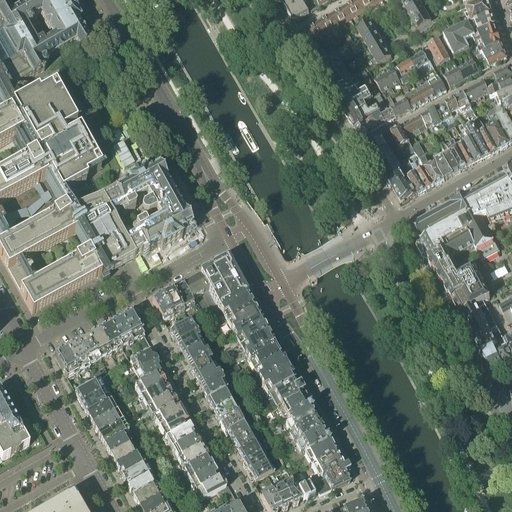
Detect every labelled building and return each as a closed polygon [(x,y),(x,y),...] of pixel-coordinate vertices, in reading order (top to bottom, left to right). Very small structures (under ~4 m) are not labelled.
[(36,0),(33,2),(41,16),(40,17),(44,24),(43,25),(48,32),(49,32),(53,39),(61,53),(74,45),(78,52),(90,45),(77,23),(80,21),(69,2),(66,4),(63,0),(36,0)] [(278,0),(293,25),(335,0),(278,0)] [(363,14),(369,10),(363,0),(357,0),(355,1),(363,14)] [(363,0),(369,10),(376,6),(371,0),(363,0)] [(402,0),(400,1),(407,13),(420,5),(416,0),(402,0)] [(461,0),(463,0),(467,9),(487,0),(448,0),(451,5),(461,0)] [(466,9),(471,24),(491,16),(489,6),(487,0),(467,9),(466,9)] [(511,0),(503,0),(506,9),(508,7),(511,5),(511,0)] [(45,62),(61,53),(53,39),(43,46),(41,42),(36,46),(26,29),(31,26),(29,23),(40,17),(41,16),(33,2),(32,1),(22,8),(23,8),(10,15),(7,9),(0,12),(0,105),(6,116),(0,118),(0,260),(31,316),(34,315),(35,314),(36,314),(100,279),(102,283),(109,279),(107,276),(108,275),(120,268),(120,269),(121,268),(132,261),(133,261),(134,261),(159,247),(161,250),(181,239),(179,236),(191,229),(184,215),(183,216),(174,201),(174,202),(172,198),(164,183),(165,182),(158,169),(146,176),(144,172),(124,183),(126,187),(111,195),(104,199),(101,201),(100,201),(74,216),(63,196),(86,183),(84,180),(100,171),(54,89),(39,97),(37,94),(13,107),(7,96),(9,95),(9,93),(9,92),(32,78),(32,79),(44,72),(43,70),(47,68),(47,65),(45,62)] [(357,17),(363,14),(355,1),(349,5),(357,17)] [(351,21),(357,17),(349,5),(344,8),(351,21)] [(407,13),(413,24),(426,16),(420,5),(407,13)] [(345,25),(351,21),(344,8),(337,12),(345,25)] [(339,28),(345,25),(337,12),(331,16),(339,28)] [(332,32),(339,28),(331,16),(325,19),(332,32)] [(426,16),(413,24),(420,35),(434,27),(432,23),(431,24),(426,16)] [(471,24),(467,26),(468,30),(492,20),(491,17),(491,16),(471,24)] [(326,36),(332,32),(325,19),(319,23),(326,36)] [(468,30),(471,37),(475,35),(475,34),(473,35),(471,31),(476,29),(478,34),(494,28),(492,20),(468,30)] [(320,39),(326,36),(319,23),(313,26),(320,39)] [(357,32),(362,41),(375,33),(370,24),(357,32)] [(313,44),(320,39),(313,26),(305,31),(313,44)] [(469,52),(465,44),(463,41),(471,37),(468,30),(467,26),(461,29),(457,31),(451,35),(443,38),(454,60),(469,52)] [(448,29),(451,35),(457,31),(454,26),(448,29)] [(474,59),(476,59),(500,46),(494,28),(478,34),(475,35),(471,37),(463,41),(465,44),(472,40),(475,45),(480,42),(483,48),(478,51),(478,52),(472,55),(474,59)] [(313,44),(305,31),(305,30),(299,34),(306,48),(313,44)] [(362,41),(368,50),(380,42),(375,33),(362,41)] [(360,53),(358,49),(357,51),(348,37),(345,39),(355,56),(360,53)] [(427,47),(433,58),(444,52),(439,41),(427,47)] [(368,50),(373,59),(386,51),(380,42),(368,50)] [(476,59),(480,66),(503,54),(500,46),(476,59)] [(386,51),(373,59),(378,67),(391,60),(386,51)] [(444,52),(433,58),(438,68),(450,62),(444,52)] [(423,54),(409,62),(415,72),(420,69),(421,69),(420,68),(428,64),(429,64),(423,54)] [(503,54),(480,66),(477,67),(481,75),(507,62),(503,54)] [(468,66),(463,69),(469,81),(479,76),(470,58),(465,60),(468,66)] [(409,62),(403,66),(409,75),(411,74),(415,72),(409,62)] [(328,85),(345,74),(340,65),(323,76),(324,79),(324,81),(326,84),(327,84),(328,85)] [(392,72),(398,82),(400,81),(402,86),(410,82),(407,76),(409,75),(403,66),(396,69),(396,70),(392,72)] [(454,66),(451,68),(460,86),(469,81),(463,69),(457,72),(454,66)] [(460,86),(451,68),(446,70),(449,76),(444,79),(450,91),(460,86)] [(486,83),(490,92),(498,89),(501,97),(511,92),(511,74),(511,70),(486,83)] [(392,72),(383,77),(391,90),(400,85),(398,82),(392,72)] [(328,85),(333,93),(338,90),(339,91),(345,88),(344,86),(350,82),(350,83),(356,80),(353,75),(347,79),(345,74),(328,85)] [(364,81),(367,86),(370,84),(368,80),(368,79),(366,74),(361,77),(364,81)] [(391,90),(383,77),(374,82),(382,96),(391,90)] [(428,85),(427,85),(436,99),(440,97),(446,93),(440,83),(438,79),(427,84),(428,85)] [(333,93),(338,103),(355,92),(356,92),(353,88),(359,84),(356,80),(350,83),(350,82),(344,86),(345,88),(339,91),(338,90),(333,93)] [(371,83),(370,84),(367,86),(372,95),(376,93),(371,83)] [(484,84),(473,90),(481,104),(485,102),(484,100),(488,98),(484,84)] [(427,85),(422,88),(429,103),(436,99),(427,85)] [(422,88),(415,92),(424,106),(429,103),(422,88)] [(497,100),(499,106),(511,102),(511,92),(501,97),(498,89),(490,92),(488,93),(490,102),(497,100)] [(473,90),(463,95),(468,105),(470,108),(476,105),(476,106),(481,104),(473,90)] [(341,108),(344,112),(368,98),(365,93),(358,97),(355,92),(338,103),(337,105),(339,108),(341,108)] [(415,92),(409,95),(417,109),(424,106),(415,92)] [(349,121),(349,122),(366,112),(364,107),(375,101),(377,105),(379,104),(382,102),(378,94),(376,93),(372,95),(368,98),(344,112),(346,116),(345,117),(347,121),(349,121)] [(405,102),(400,105),(406,116),(417,109),(409,95),(403,98),(405,102)] [(463,95),(453,101),(462,116),(465,115),(467,119),(474,116),(468,105),(463,95)] [(390,111),(388,112),(393,122),(395,121),(396,121),(406,116),(400,105),(394,108),(390,99),(385,101),(390,110),(390,111)] [(453,101),(444,106),(453,121),(459,118),(460,117),(462,116),(453,101)] [(382,102),(379,104),(384,113),(388,111),(382,102)] [(511,102),(499,106),(501,111),(506,109),(508,114),(511,111),(511,102)] [(452,121),(453,121),(444,106),(435,111),(434,111),(444,130),(446,130),(447,133),(455,129),(453,126),(454,125),(452,121)] [(352,127),(355,132),(364,127),(363,126),(388,112),(388,111),(384,113),(380,115),(377,110),(369,115),(366,111),(366,112),(349,122),(348,123),(350,127),(352,127)] [(434,111),(426,115),(433,129),(435,135),(444,130),(434,111)] [(364,127),(355,132),(360,140),(368,136),(377,131),(385,126),(393,123),(393,122),(388,112),(363,126),(364,127)] [(420,118),(419,119),(426,132),(433,129),(426,115),(420,118)] [(491,123),(492,124),(496,122),(510,147),(511,146),(511,126),(507,118),(505,115),(491,123)] [(459,118),(453,121),(452,121),(454,125),(455,127),(462,123),(459,118)] [(419,119),(414,122),(421,136),(427,133),(426,132),(419,119)] [(414,122),(407,126),(415,139),(421,136),(414,122)] [(483,129),(497,154),(501,153),(508,149),(507,149),(510,147),(496,122),(492,124),(483,129)] [(474,128),(490,158),(497,154),(483,129),(481,125),(479,126),(474,128)] [(407,126),(400,129),(408,143),(415,139),(407,126)] [(468,132),(483,162),(490,158),(474,128),(473,126),(466,130),(468,132)] [(410,160),(416,157),(411,149),(408,143),(400,129),(391,135),(397,146),(396,147),(399,151),(403,149),(410,160)] [(461,139),(475,166),(483,162),(468,132),(464,134),(464,135),(460,137),(461,139)] [(453,144),(467,170),(475,166),(461,139),(453,144)] [(371,158),(372,160),(388,149),(382,140),(367,147),(366,148),(367,151),(367,152),(368,153),(367,155),(369,158),(371,158)] [(448,152),(460,174),(467,170),(453,144),(450,146),(452,149),(448,152)] [(419,162),(423,170),(435,188),(444,183),(437,171),(435,164),(428,167),(424,160),(426,159),(417,145),(411,149),(416,157),(416,156),(419,162)] [(440,156),(453,178),(460,174),(448,152),(444,145),(440,147),(444,154),(440,156)] [(377,169),(378,170),(394,160),(388,149),(372,160),(374,164),(374,165),(376,169),(377,169)] [(437,171),(444,183),(453,178),(440,156),(434,160),(435,164),(437,171)] [(384,180),(398,172),(400,170),(394,160),(378,170),(380,174),(380,175),(382,179),(383,179),(384,180)] [(412,170),(413,171),(426,193),(435,188),(423,170),(419,172),(414,164),(413,165),(410,160),(408,161),(412,170)] [(503,175),(504,176),(511,191),(476,211),(482,221),(486,219),(490,229),(492,228),(492,229),(495,227),(501,225),(505,224),(505,223),(506,223),(510,221),(511,220),(511,170),(510,171),(511,172),(505,175),(504,175),(503,175)] [(407,180),(410,185),(418,197),(426,193),(413,171),(408,174),(407,172),(404,174),(407,180)] [(390,190),(391,191),(402,184),(405,183),(398,172),(384,180),(387,185),(387,186),(388,190),(390,190)] [(452,301),(460,315),(483,304),(484,303),(485,304),(486,304),(489,302),(488,302),(489,302),(489,301),(490,301),(473,270),(459,277),(452,264),(451,264),(450,262),(468,252),(469,254),(475,250),(482,263),(499,254),(482,221),(476,211),(511,191),(504,176),(468,196),(451,206),(430,217),(411,227),(420,242),(417,243),(416,247),(423,260),(427,261),(428,261),(435,275),(436,275),(451,302),(452,301)] [(402,184),(391,191),(393,191),(398,199),(397,200),(400,205),(403,203),(403,202),(406,200),(408,203),(418,197),(410,185),(405,189),(402,184)] [(182,286),(182,287),(196,312),(200,318),(203,317),(194,300),(208,293),(219,313),(246,298),(226,260),(199,276),(199,277),(182,286)] [(195,312),(196,312),(182,287),(178,289),(179,289),(178,289),(176,288),(173,290),(172,293),(184,313),(192,308),(195,312)] [(178,316),(184,313),(172,293),(168,295),(166,294),(162,296),(162,298),(173,319),(178,316)] [(152,304),(151,304),(163,325),(173,319),(162,298),(158,301),(155,300),(152,302),(152,304)] [(219,313),(226,325),(252,310),(248,303),(248,302),(246,298),(219,313)] [(501,312),(503,316),(511,312),(511,311),(511,300),(499,308),(501,312)] [(460,315),(465,325),(482,316),(479,310),(485,307),(483,304),(460,315)] [(230,332),(233,337),(259,322),(257,318),(253,310),(252,310),(226,325),(230,332)] [(468,330),(470,335),(488,326),(484,320),(490,317),(487,313),(482,316),(465,325),(465,326),(465,327),(466,330),(468,330)] [(120,319),(120,321),(133,346),(132,344),(138,341),(139,343),(144,340),(131,316),(127,319),(126,318),(123,317),(120,319)] [(109,325),(109,328),(122,352),(122,350),(127,347),(128,349),(133,346),(120,321),(119,322),(119,323),(116,325),(115,324),(112,323),(109,325)] [(236,342),(239,349),(243,347),(265,335),(266,334),(262,326),(261,326),(259,322),(233,337),(236,342)] [(169,335),(175,347),(196,335),(195,335),(193,331),(189,324),(169,335)] [(470,335),(475,345),(493,336),(499,333),(497,330),(498,330),(497,328),(490,332),(488,326),(470,335)] [(98,331),(97,334),(104,345),(110,357),(116,353),(117,355),(122,352),(109,328),(108,328),(109,329),(105,331),(104,330),(101,329),(98,331)] [(87,337),(86,340),(98,359),(99,363),(104,360),(105,359),(106,361),(111,358),(110,357),(104,345),(97,334),(98,335),(94,337),(94,336),(90,335),(87,337)] [(175,347),(181,358),(198,349),(195,342),(198,341),(196,337),(197,337),(196,335),(175,347)] [(243,356),(246,361),(272,347),(273,347),(270,342),(265,335),(243,347),(239,349),(243,356)] [(478,349),(480,354),(493,348),(498,345),(493,336),(475,345),(475,347),(476,349),(478,349)] [(503,343),(504,345),(511,362),(511,340),(508,342),(505,344),(503,341),(502,338),(498,340),(500,344),(503,343)] [(98,359),(86,340),(87,341),(83,343),(83,342),(80,341),(76,343),(76,345),(87,365),(89,369),(94,365),(95,367),(100,364),(99,363),(98,359)] [(65,349),(65,351),(78,376),(89,370),(87,365),(76,345),(75,346),(76,347),(72,349),(72,348),(69,347),(65,349)] [(496,355),(498,358),(503,369),(511,364),(511,362),(504,345),(502,346),(501,346),(500,346),(499,346),(498,346),(498,347),(498,348),(498,349),(499,349),(499,350),(500,350),(501,350),(502,352),(496,355)] [(246,361),(253,373),(279,359),(272,347),(246,361)] [(480,354),(486,365),(498,358),(496,355),(493,348),(480,354)] [(181,358),(187,369),(207,358),(205,353),(202,355),(198,349),(181,358)] [(78,376),(65,351),(64,352),(65,353),(61,355),(61,354),(58,354),(54,355),(53,359),(67,383),(67,382),(78,376)] [(149,354),(131,363),(129,364),(135,375),(157,363),(154,358),(151,358),(149,354)] [(187,369),(193,380),(211,371),(213,370),(209,363),(210,363),(207,358),(187,369)] [(253,373),(260,386),(286,371),(284,367),(284,366),(279,358),(279,359),(253,373)] [(498,358),(486,365),(491,375),(503,369),(498,358)] [(140,380),(142,385),(155,377),(157,376),(160,375),(158,371),(159,368),(157,363),(135,375),(138,381),(140,380)] [(229,371),(230,373),(235,383),(243,379),(236,367),(229,371)] [(193,380),(199,391),(220,379),(219,379),(217,375),(214,377),(211,371),(193,380)] [(260,386),(266,397),(293,383),(289,375),(288,375),(286,371),(260,386)] [(134,389),(140,400),(163,387),(164,386),(164,384),(162,381),(160,380),(160,379),(159,380),(157,376),(155,377),(142,385),(134,389)] [(199,391),(206,403),(223,394),(219,387),(223,385),(220,381),(221,381),(220,379),(199,391)] [(74,395),(76,400),(77,399),(80,406),(103,393),(104,393),(105,392),(104,388),(100,381),(74,395)] [(276,409),(277,408),(280,407),(302,394),(301,393),(302,393),(299,387),(296,388),(293,383),(266,397),(265,398),(265,399),(268,403),(271,401),(275,409),(276,409)] [(144,412),(148,409),(167,398),(169,397),(170,397),(166,390),(165,390),(163,387),(140,400),(137,401),(144,412)] [(206,403),(212,414),(232,403),(229,397),(230,396),(237,393),(234,387),(223,394),(206,403)] [(80,406),(85,416),(104,405),(111,401),(108,395),(106,391),(105,392),(104,393),(103,393),(80,406)] [(243,396),(249,407),(255,403),(249,392),(243,396)] [(284,421),(286,420),(290,417),(308,407),(306,403),(302,394),(280,407),(277,408),(284,421)] [(0,460),(1,463),(28,448),(0,396),(0,460)] [(152,421),(155,420),(174,409),(176,407),(177,407),(174,401),(173,401),(171,401),(169,397),(167,398),(148,409),(150,413),(148,414),(152,421)] [(91,426),(91,427),(104,420),(116,413),(114,408),(111,407),(116,405),(113,400),(111,401),(104,405),(85,416),(88,420),(91,426)] [(212,414),(218,425),(236,415),(239,413),(233,403),(232,403),(212,414)] [(159,431),(160,431),(182,418),(182,417),(182,416),(182,415),(181,415),(181,414),(181,413),(180,413),(180,412),(179,412),(179,411),(178,411),(178,410),(178,411),(176,407),(174,409),(155,420),(157,423),(155,424),(159,431)] [(284,426),(289,434),(292,432),(313,420),(309,413),(311,412),(311,411),(309,408),(309,407),(308,407),(290,417),(286,420),(288,424),(284,426)] [(97,437),(104,433),(122,423),(116,413),(104,420),(91,427),(93,430),(94,430),(97,437)] [(218,425),(224,435),(240,426),(237,421),(239,420),(236,415),(218,425)] [(160,431),(165,440),(166,440),(185,429),(183,426),(186,425),(186,424),(186,423),(185,422),(185,421),(185,420),(184,420),(184,419),(183,419),(183,418),(182,418),(160,431)] [(296,440),(298,444),(319,432),(321,431),(319,428),(319,427),(318,428),(317,428),(313,421),(314,420),(313,420),(292,432),(289,434),(288,434),(293,442),(296,440)] [(103,447),(103,448),(104,447),(126,435),(128,434),(124,427),(127,426),(125,422),(122,423),(104,433),(97,437),(99,441),(103,447)] [(230,441),(231,444),(251,433),(245,423),(242,425),(240,426),(224,435),(227,441),(230,441)] [(168,445),(172,451),(193,439),(191,435),(193,434),(189,427),(185,429),(166,440),(165,440),(162,442),(165,447),(168,445)] [(303,452),(306,456),(328,443),(327,440),(326,439),(324,440),(320,433),(322,432),(321,431),(319,432),(298,444),(295,446),(300,454),(303,452)] [(235,451),(237,454),(257,444),(251,433),(231,444),(232,445),(231,447),(233,451),(235,451)] [(104,449),(109,458),(132,446),(126,435),(104,447),(103,448),(104,449)] [(172,451),(177,461),(199,449),(193,439),(172,451)] [(312,463),(314,467),(337,454),(335,451),(335,450),(333,451),(329,444),(328,443),(306,456),(304,457),(308,465),(312,463)] [(241,461),(243,464),(262,454),(268,450),(266,447),(260,450),(257,444),(237,454),(238,455),(236,457),(238,461),(239,461),(241,461)] [(109,458),(115,469),(138,456),(132,446),(109,458)] [(177,461),(183,472),(206,459),(204,455),(205,455),(201,448),(199,449),(177,461)] [(247,471),(249,475),(268,464),(262,454),(243,464),(243,465),(242,467),(244,471),(247,471)] [(311,482),(312,484),(344,467),(343,467),(342,464),(342,463),(341,463),(340,464),(335,456),(337,455),(337,454),(314,467),(311,469),(316,479),(311,482)] [(115,469),(121,479),(145,465),(142,460),(140,461),(138,456),(115,469)] [(186,478),(189,483),(212,470),(213,470),(212,470),(212,468),(212,467),(210,465),(209,463),(208,463),(206,459),(183,472),(182,473),(185,479),(186,478)] [(121,479),(126,489),(149,477),(151,476),(153,474),(148,464),(145,465),(121,479)] [(268,464),(249,475),(248,477),(250,481),(252,481),(254,485),(263,480),(266,478),(274,474),(268,464)] [(346,466),(344,467),(312,484),(309,486),(313,495),(316,493),(318,498),(349,484),(345,477),(348,475),(347,472),(349,471),(346,466)] [(194,494),(197,492),(216,481),(214,478),(214,477),(215,475),(212,470),(189,483),(191,488),(194,494)] [(126,489),(132,500),(151,489),(157,486),(154,481),(152,482),(149,477),(126,489)] [(266,478),(263,480),(266,486),(269,490),(272,488),(270,484),(266,478)] [(216,481),(197,492),(202,503),(216,495),(225,490),(225,489),(223,486),(220,481),(218,480),(216,481)] [(290,482),(280,487),(282,490),(281,491),(291,507),(291,508),(292,507),(294,509),(297,507),(298,505),(302,502),(301,501),(296,492),(290,482)] [(280,487),(270,492),(271,495),(280,511),(286,511),(287,511),(287,509),(291,507),(281,491),(282,490),(280,487)] [(307,487),(296,492),(301,501),(302,502),(302,504),(306,501),(307,503),(314,499),(313,498),(313,497),(308,487),(307,487)] [(132,500),(138,510),(157,500),(158,500),(160,498),(161,498),(158,493),(154,495),(151,489),(132,500)] [(230,496),(227,489),(226,489),(225,489),(225,490),(216,495),(220,501),(227,498),(230,496)] [(271,495),(270,492),(269,492),(259,497),(266,511),(280,511),(271,495)] [(82,511),(72,495),(56,505),(54,506),(52,507),(43,511),(82,511)] [(166,509),(160,498),(158,500),(157,500),(138,510),(138,511),(160,511),(163,510),(163,511),(166,509)] [(181,501),(186,511),(192,509),(186,498),(181,501)]
